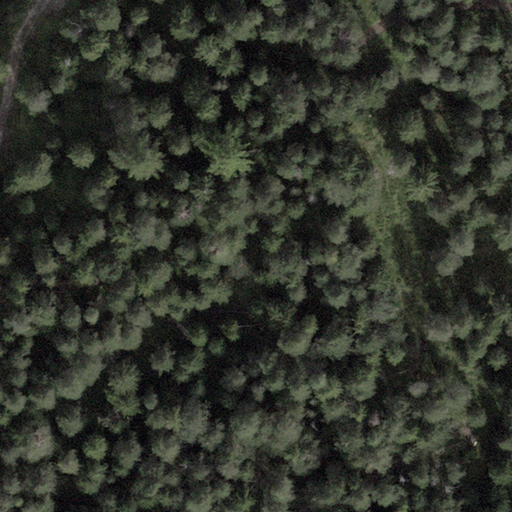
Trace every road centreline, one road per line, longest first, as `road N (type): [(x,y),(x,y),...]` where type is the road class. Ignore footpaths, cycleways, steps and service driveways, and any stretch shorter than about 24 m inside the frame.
road 1 (track): [(511,6),(318,47),(296,0)]
road 2 (track): [(43,0),(24,31),(0,129)]
